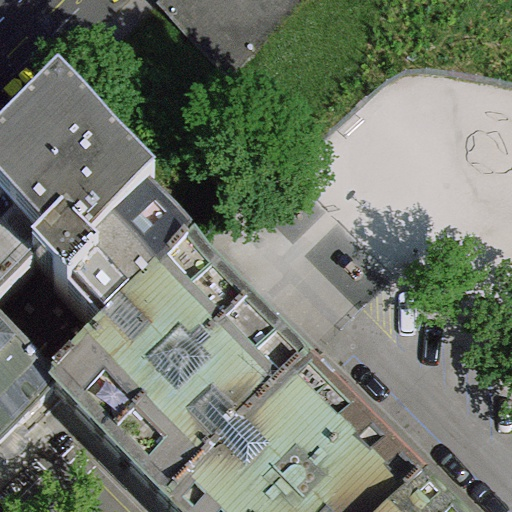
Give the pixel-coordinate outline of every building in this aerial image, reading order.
[(313,0),(176,0),(159,17),(228,86),(313,0)] [(156,200),(61,104),(0,165),(0,213),(46,260),(33,273),(39,278),(71,310),(77,304),(100,281),(87,268),(156,200)] [(100,281),(77,304),(112,340),(194,258),(203,249),(156,200),(87,268),(100,281)] [(46,260),(0,213),(0,449),(56,394),(0,336),(0,313),(39,278),(33,273),(46,260)] [(309,376),(194,258),(112,340),(56,394),(174,511),(309,376)] [(406,511),(426,493),(309,376),(174,511),(406,511)] [(444,511),(426,493),(406,511),(444,511)]
